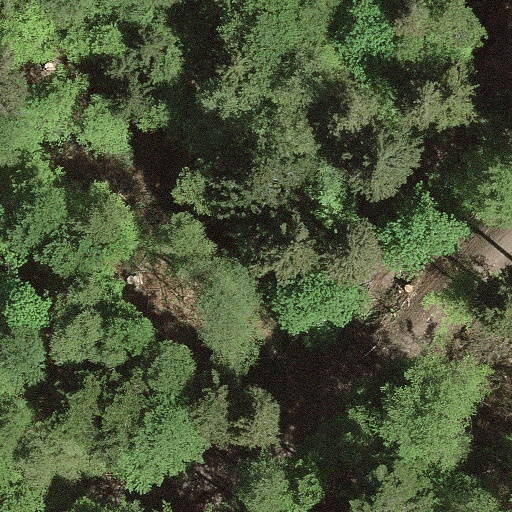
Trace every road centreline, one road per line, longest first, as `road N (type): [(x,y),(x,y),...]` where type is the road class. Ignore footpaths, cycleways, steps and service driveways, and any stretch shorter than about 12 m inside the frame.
road 1 (track): [(243,464),(511,252)]
road 2 (track): [(130,511),(243,464)]
